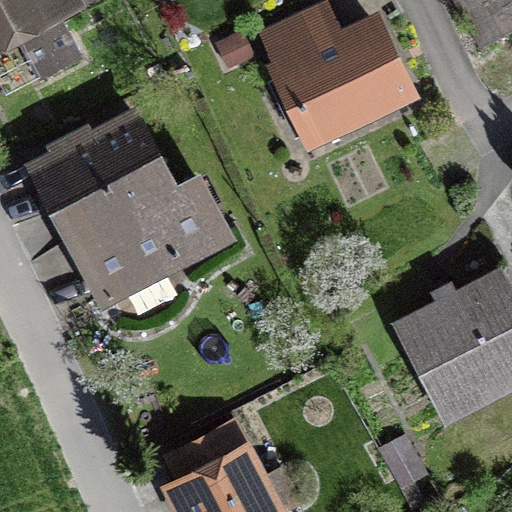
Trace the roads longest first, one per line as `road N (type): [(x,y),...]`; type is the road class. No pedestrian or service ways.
road 1 (residential): [(0,263),(113,511)]
road 2 (residential): [(420,0),(472,105),(484,116),(511,115)]
